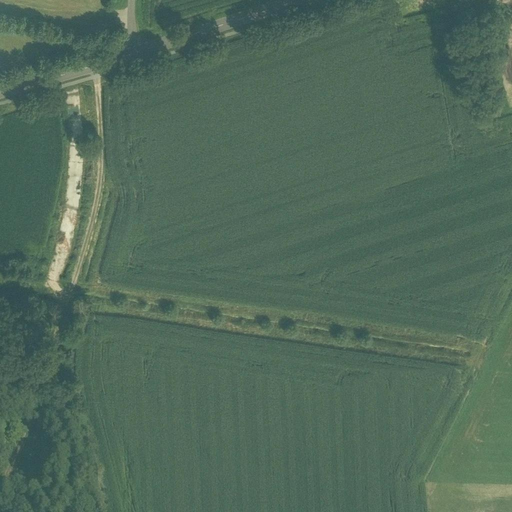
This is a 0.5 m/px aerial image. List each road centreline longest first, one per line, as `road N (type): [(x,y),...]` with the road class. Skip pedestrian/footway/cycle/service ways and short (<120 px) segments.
road 1 (track): [(511,275),(468,381),(421,460),(414,483),(419,511)]
road 2 (tertiary): [(297,0),(136,52)]
road 3 (tertiary): [(136,52),(0,92)]
